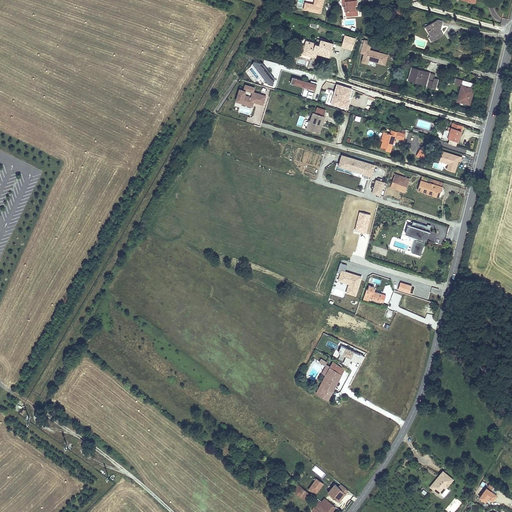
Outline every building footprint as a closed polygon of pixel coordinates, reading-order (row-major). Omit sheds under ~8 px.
[(340,0),(340,1),(345,1),(345,6),(343,6),(343,11),(345,12),(345,16),(356,16),(356,10),(354,10),(354,8),(353,8),(352,5),(356,5),(355,0),(340,0)] [(438,27),(439,27),(441,23),(435,21),(425,26),(427,31),(426,31),(429,36),(427,38),(430,43),(441,37),(438,33),(437,31),(438,27)] [(341,46),(352,50),(356,38),(345,34),(341,46)] [(373,41),(365,38),(361,52),(364,53),(361,62),(369,64),(370,60),(386,65),(389,54),(371,49),(373,41)] [(324,48),(310,43),(309,46),(300,43),(297,55),(310,59),(310,56),(321,59),(324,48)] [(276,81),(259,58),(251,64),(268,86),(276,81)] [(428,73),(419,70),(418,73),(410,71),(407,81),(424,86),(428,73)] [(315,90),(317,82),(294,77),(292,84),(315,90)] [(467,106),(469,96),(473,97),(476,86),(463,82),(457,102),(467,106)] [(239,88),(236,102),(253,106),(254,103),(264,105),(267,95),(254,92),(256,86),(245,84),(244,89),(239,88)] [(351,91),(336,86),(331,102),(346,107),(351,91)] [(324,114),(326,109),(317,106),(315,111),(324,114)] [(306,130),(316,133),(319,125),(321,126),(324,117),(313,113),(310,121),(309,121),(306,130)] [(463,127),(453,124),(450,131),(445,130),(443,138),(458,142),(463,127)] [(385,133),(382,143),(379,150),(389,153),(392,144),(394,145),(395,142),(393,141),(395,137),(396,138),(397,134),(391,132),(390,135),(385,133)] [(424,155),(425,151),(419,148),(415,156),(423,160),(425,156),(424,155)] [(445,170),(455,173),(460,156),(462,156),(462,155),(439,148),(437,154),(440,155),(438,161),(447,164),(445,170)] [(371,178),(375,164),(340,154),(337,168),(371,178)] [(438,198),(442,183),(422,176),(417,191),(438,198)] [(375,179),(371,193),(380,196),(385,182),(375,179)] [(397,185),(408,189),(409,183),(399,180),(397,185)] [(408,189),(397,185),(395,191),(406,195),(408,189)] [(428,239),(432,224),(428,223),(427,224),(413,220),(412,224),(408,223),(405,233),(408,234),(408,236),(416,238),(412,251),(421,254),(426,239),(428,239)] [(356,294),(361,276),(345,271),(347,265),(340,262),(337,273),(339,273),(335,288),(356,294)] [(414,288),(402,285),(400,292),(411,296),(414,288)] [(377,289),(371,287),(370,290),(368,290),(365,300),(371,302),(372,299),(385,304),(388,297),(377,293),(378,291),(376,290),(377,289)] [(355,358),(347,353),(340,350),(336,356),(351,364),(355,358)] [(355,358),(357,354),(349,350),(347,353),(355,358)] [(355,358),(351,364),(355,367),(358,361),(361,362),(364,357),(358,353),(357,354),(355,358)] [(333,362),(330,366),(337,370),(340,366),(333,362)] [(344,369),(340,366),(337,370),(330,366),(317,390),(329,397),(344,369)] [(315,466),(312,470),(322,477),(325,473),(315,466)] [(308,489),(317,479),(306,470),(297,480),(308,489)] [(430,486),(440,495),(441,494),(446,487),(453,479),(443,471),(430,486)] [(317,479),(308,489),(315,495),(323,484),(317,479)] [(338,482),(335,485),(347,494),(350,491),(338,482)] [(297,495),(303,488),(300,485),(293,492),(297,495)] [(347,494),(335,485),(328,494),(339,503),(347,494)] [(446,487),(441,494),(444,496),(449,490),(446,487)] [(486,487),(479,497),(484,501),(487,497),(492,500),(496,494),(486,487)] [(312,495),(303,488),(297,495),(306,502),(312,495)] [(333,511),(336,509),(324,499),(322,502),(320,501),(312,511),(333,511)]
